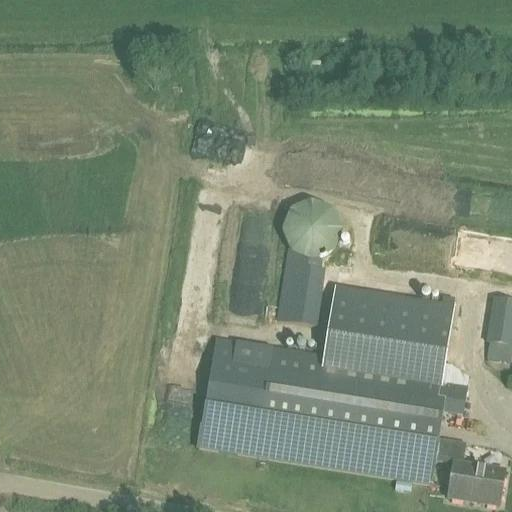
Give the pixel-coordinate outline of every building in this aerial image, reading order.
[(484,240),(484,265),(497,265),(497,240),(484,240)] [(336,291),(325,359),(443,378),(454,310),(336,291)] [(511,348),(511,303),(494,301),(487,344),(511,348)] [(325,359),(217,341),(199,449),(399,483),(412,485),(432,489),(436,462),(440,440),(449,379),(443,378),(325,359)] [(467,445),(440,440),(436,462),(454,465),(449,500),(500,508),(506,473),(464,466),(467,445)] [(411,494),(412,485),(399,483),(396,483),(394,492),(411,494)]
